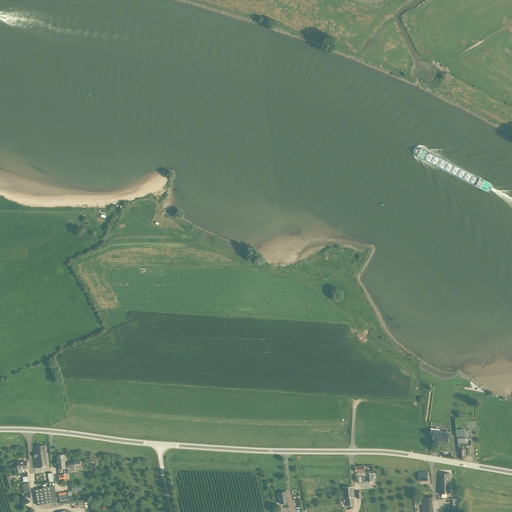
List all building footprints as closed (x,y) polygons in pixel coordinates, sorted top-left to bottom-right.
[(429,436),(433,436),(434,431),(440,432),(440,428),(431,427),(429,436)] [(448,442),(450,433),(440,432),(434,431),(433,436),(432,440),(448,442)] [(459,458),(466,458),(465,448),(461,449),(461,447),(461,442),(465,442),(464,438),(457,439),(458,445),(458,447),(459,458)] [(35,453),(34,457),(35,468),(49,467),(48,452),(47,452),(46,445),(34,446),(35,453)] [(58,469),(66,468),(64,454),(56,455),(58,469)] [(27,467),(27,461),(17,462),(17,468),(18,468),(18,473),(21,472),(25,472),(25,468),(27,467)] [(356,466),(356,471),(356,474),(365,473),(364,466),(356,466)] [(418,473),(419,481),(428,481),(428,472),(418,473)] [(439,494),(451,494),(450,473),(438,473),(439,494)] [(42,488),(34,490),(37,505),(57,502),(54,486),(42,488)] [(352,487),(345,488),(346,506),(353,505),(352,497),(353,497),(352,487)] [(278,493),(280,504),(287,502),(285,492),(278,493)] [(433,511),(432,497),(422,498),(423,511),(433,511)]
